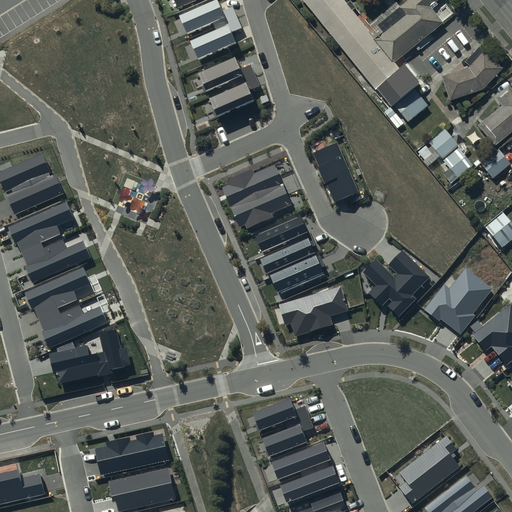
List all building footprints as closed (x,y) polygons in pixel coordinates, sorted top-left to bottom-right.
[(217,0),(214,0),(179,15),(187,33),(212,21),(216,29),(190,41),(198,60),(236,43),(232,32),(242,28),(233,7),(222,11),(217,0)] [(301,0),(377,94),(380,92),(385,97),(380,101),(389,110),(412,89),(394,66),(444,26),(431,8),(441,0),(409,0),(410,0),(401,8),(398,5),(367,31),(343,1),(345,0),(301,0)] [(469,70),(442,79),(450,103),(483,92),(503,71),(484,54),(486,52),(481,48),(465,64),(471,68),(469,70)] [(236,61),(201,76),(205,85),(207,85),(210,91),(232,81),(236,90),(211,101),(216,111),(218,110),(220,115),(254,101),(250,91),(259,87),(250,67),(241,71),(236,61)] [(511,89),(510,87),(495,98),(504,109),(480,128),(496,148),(511,135),(511,89)] [(408,124),(428,107),(414,90),(394,107),(408,124)] [(442,160),(458,147),(445,131),(429,144),(442,160)] [(337,142),(313,153),(319,166),(317,167),(324,183),(326,182),(335,202),(359,192),(337,142)] [(429,150),(426,147),(418,153),(425,162),(435,153),(431,148),(429,150)] [(474,168),(459,149),(443,162),(450,170),(443,176),(452,186),(474,168)] [(493,180),(511,166),(499,152),(482,167),(493,180)] [(42,153),(0,171),(0,180),(5,192),(11,189),(12,192),(6,195),(15,215),(63,193),(55,174),(50,176),(48,173),(51,172),(42,153)] [(253,170),(226,181),(228,185),(222,188),(239,227),(245,224),(246,229),(273,217),(272,213),(292,205),(275,165),(254,173),(253,170)] [(477,178),(485,172),(480,166),(473,173),(477,178)] [(66,202),(8,227),(15,244),(17,243),(27,265),(25,266),(32,282),(90,258),(83,241),(66,248),(63,240),(44,248),(41,242),(60,234),(57,226),(73,219),(66,202)] [(511,242),(511,225),(503,214),(485,228),(503,250),(511,242)] [(255,236),(262,252),(307,232),(300,216),(255,236)] [(308,238),(261,259),(267,273),(314,252),(308,238)] [(372,291),(367,297),(367,311),(384,310),(385,324),(397,323),(415,304),(410,299),(428,280),(397,252),(383,268),(394,278),(391,282),(372,265),(359,279),(372,291)] [(271,275),(279,293),(324,273),(316,255),(271,275)] [(493,288),(466,267),(449,288),(445,284),(425,310),(439,321),(440,319),(460,334),(475,315),(473,314),(493,288)] [(83,268),(25,293),(32,310),(34,309),(44,331),(42,332),(49,348),(107,323),(100,307),(83,314),(80,306),(61,314),(58,308),(77,300),(74,291),(90,285),(83,268)] [(341,286),(278,305),(285,325),(291,323),(295,336),(333,325),(330,316),(348,311),(341,286)] [(492,346),(507,365),(511,360),(511,301),(471,335),(485,352),(492,346)] [(121,348),(117,329),(98,333),(102,350),(91,353),(89,344),(49,353),(53,374),(58,373),(60,382),(98,374),(98,376),(112,373),(111,369),(130,365),(126,347),(121,348)] [(511,376),(497,388),(511,406),(511,376)] [(295,410),(290,399),(253,413),(259,430),(283,421),(287,430),(263,439),(270,457),(308,443),(304,432),(314,428),(306,406),(295,410)] [(106,447),(95,449),(101,475),(170,460),(164,433),(154,435),(154,432),(136,436),(136,439),(131,441),(130,437),(106,443),(106,447)] [(457,449),(446,436),(398,472),(406,482),(399,487),(412,504),(460,467),(450,455),(457,449)] [(324,442),(271,462),(278,479),(300,471),(302,477),(280,485),(287,502),(339,482),(332,466),(329,467),(326,461),(331,459),(324,442)] [(169,468),(109,482),(114,502),(116,502),(118,511),(176,499),(169,468)] [(19,469),(0,473),(0,504),(45,494),(40,474),(21,478),(19,469)] [(477,491),(466,477),(426,508),(428,511),(474,511),(493,497),(484,486),(477,491)] [(341,511),(347,510),(340,491),(310,503),(312,506),(296,511),(341,511)]
